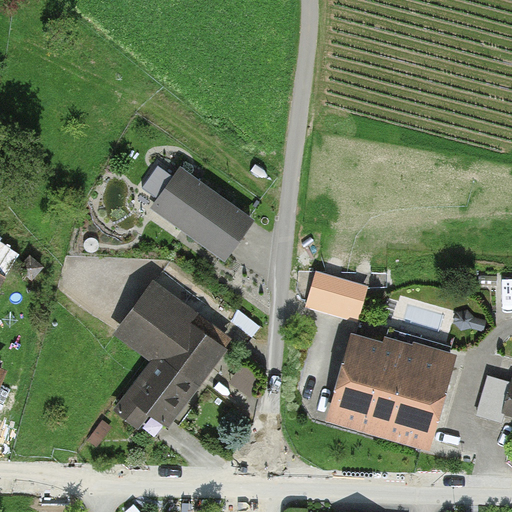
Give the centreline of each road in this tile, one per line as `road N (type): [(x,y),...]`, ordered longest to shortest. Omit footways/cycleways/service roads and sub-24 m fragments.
road 1 (unclassified): [(307,0),(262,483)]
road 2 (residential): [(262,483),(0,480)]
road 3 (residential): [(511,493),(262,483)]
